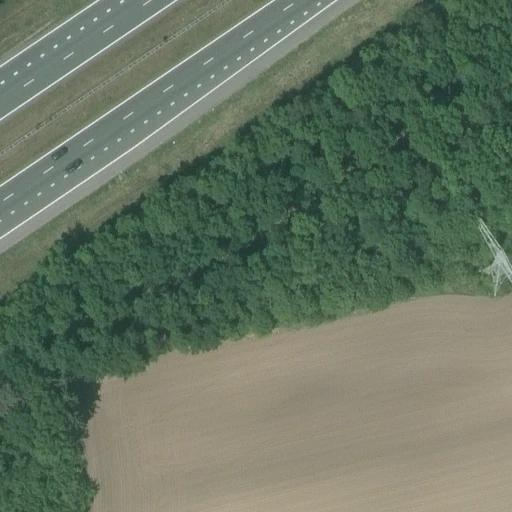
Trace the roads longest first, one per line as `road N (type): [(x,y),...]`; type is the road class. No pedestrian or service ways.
road 1 (motorway): [(0,202),(298,0)]
road 2 (motorway): [(151,0),(0,103)]
